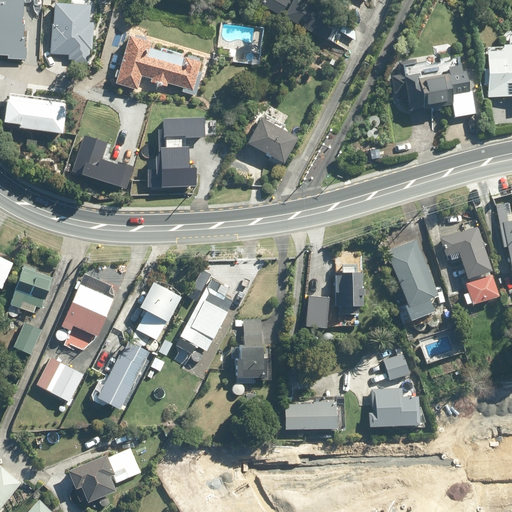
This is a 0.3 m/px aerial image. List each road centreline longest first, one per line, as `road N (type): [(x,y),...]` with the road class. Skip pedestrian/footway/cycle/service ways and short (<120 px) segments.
road 1 (secondary): [(511,156),(310,212),(213,227),(94,227),(40,209),(0,181)]
road 2 (unknown): [(274,217),(297,387),(320,393),(377,385),(375,343)]
road 3 (unknown): [(384,511),(416,479),(511,456)]
